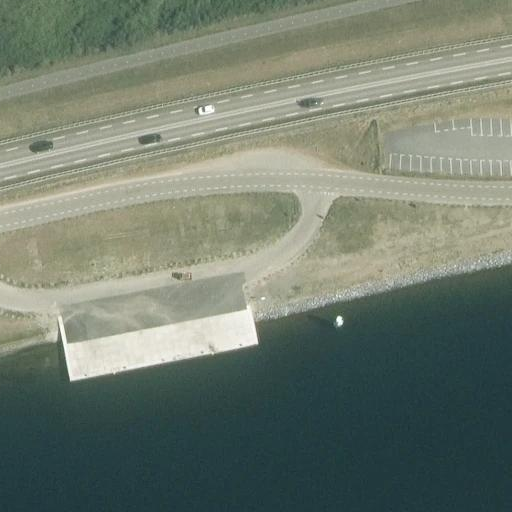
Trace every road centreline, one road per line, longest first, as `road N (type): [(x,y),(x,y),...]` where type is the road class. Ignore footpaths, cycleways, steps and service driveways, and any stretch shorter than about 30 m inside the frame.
road 1 (primary): [(511,63),(0,169)]
road 2 (tertiary): [(0,222),(172,185),(233,181),(511,193)]
